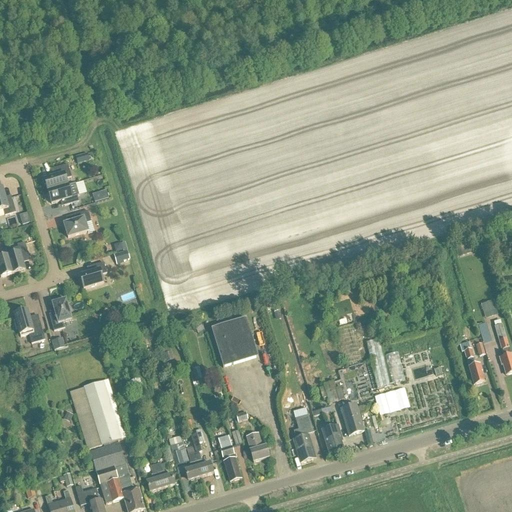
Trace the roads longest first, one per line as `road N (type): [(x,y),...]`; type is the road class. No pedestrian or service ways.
road 1 (track): [(23,166),(82,147),(135,76),(323,0)]
road 2 (tertiary): [(195,511),(511,417)]
road 3 (residential): [(0,172),(23,166),(56,267),(48,285),(0,299)]
